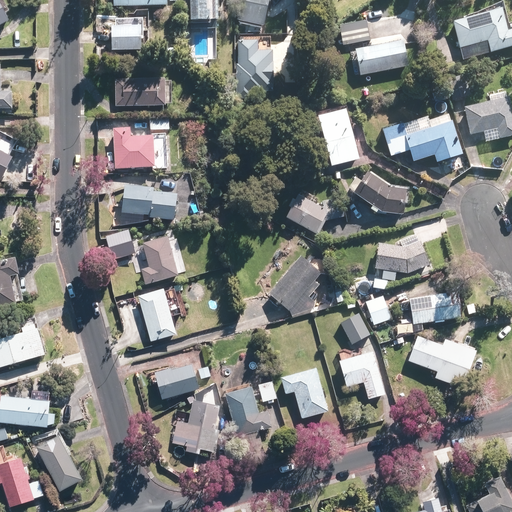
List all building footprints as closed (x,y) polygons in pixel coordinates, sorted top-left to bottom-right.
[(213,0),(192,0),(194,24),(214,23),(213,0)] [(267,0),(243,0),(239,21),(261,26),(267,0)] [(349,0),(356,10),(369,0),(349,0)] [(500,12),(453,25),(459,48),(487,41),(490,52),(511,46),(511,32),(506,34),(500,12)] [(138,31),(112,31),(113,52),(139,52),(138,31)] [(259,39),(239,39),(239,63),(237,63),(238,97),(252,97),(252,94),(266,93),(266,91),(273,91),(273,49),(259,49),(259,39)] [(401,45),(355,54),(360,76),(405,67),(401,45)] [(410,70),(399,73),(402,83),(413,80),(410,70)] [(162,84),(116,84),(116,106),(162,106),(162,84)] [(468,95),(464,84),(455,87),(459,98),(468,95)] [(362,92),(349,96),(351,104),(364,100),(362,92)] [(442,94),(432,97),(434,103),(444,100),(442,94)] [(0,109),(10,109),(9,95),(0,95),(0,109)] [(511,136),(511,125),(506,100),(465,110),(470,135),(497,128),(500,140),(511,136)] [(357,160),(344,113),(316,121),(330,168),(357,160)] [(459,155),(449,125),(406,138),(413,161),(434,155),(436,162),(459,155)] [(402,127),(383,133),(391,157),(410,151),(402,127)] [(128,132),(115,133),(116,168),(151,167),(150,141),(128,142),(128,132)] [(11,161),(0,155),(0,179),(1,179),(11,161)] [(354,195),(381,212),(401,214),(403,192),(389,191),(366,176),(354,195)] [(176,197),(127,190),(124,214),(172,221),(176,197)] [(339,199),(322,203),(324,211),(298,198),(287,220),(317,235),(326,218),(327,221),(343,217),(339,199)] [(175,277),(165,241),(144,247),(150,269),(142,272),(145,285),(175,277)] [(418,245),(404,250),(379,246),(375,268),(406,273),(426,266),(418,245)] [(318,275),(300,260),(271,294),(289,309),(318,275)] [(13,262),(0,264),(0,306),(14,304),(8,277),(16,275),(13,262)] [(372,290),(368,280),(358,284),(362,294),(372,290)] [(354,296),(352,290),(343,294),(345,299),(354,296)] [(173,335),(161,293),(139,300),(150,341),(173,335)] [(459,318),(456,296),(410,302),(414,325),(459,318)] [(389,319),(382,298),(366,304),(374,325),(389,319)] [(369,334),(359,315),(341,324),(352,344),(369,334)] [(476,328),(471,319),(456,327),(460,336),(476,328)] [(35,332),(0,342),(0,367),(42,355),(35,332)] [(418,340),(410,361),(437,371),(434,379),(447,384),(450,376),(461,380),(471,354),(441,343),(439,348),(418,340)] [(382,394),(370,355),(341,364),(348,386),(362,381),(368,399),(382,394)] [(198,389),(191,367),(156,377),(163,399),(198,389)] [(326,412),(314,372),(282,382),(285,395),(295,392),(302,419),(326,412)] [(258,386),(262,405),(277,401),(273,382),(258,386)] [(248,391),(226,397),(237,436),(269,428),(266,414),(255,417),(248,391)] [(49,404),(3,399),(0,423),(46,428),(49,404)] [(212,432),(217,409),(193,404),(188,427),(177,425),(174,443),(187,446),(185,453),(198,455),(199,450),(214,453),(218,433),(212,432)] [(57,440),(38,450),(59,491),(78,481),(57,440)] [(31,501),(18,461),(0,466),(0,474),(10,507),(31,501)] [(505,511),(511,509),(497,478),(483,485),(489,496),(467,507),(469,511),(505,511)] [(38,483),(29,486),(33,499),(43,496),(38,483)] [(419,511),(437,511),(434,500),(423,504),(425,511),(419,511)]
